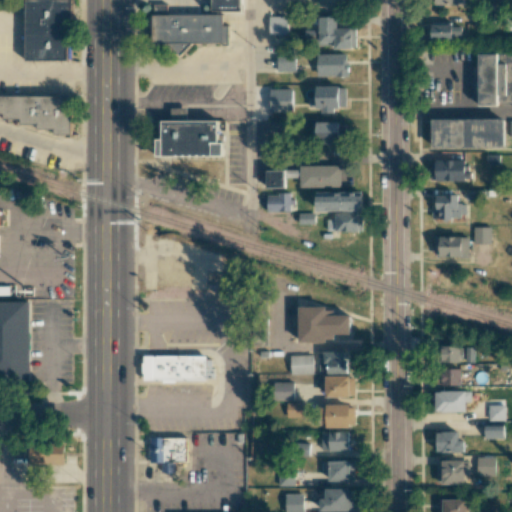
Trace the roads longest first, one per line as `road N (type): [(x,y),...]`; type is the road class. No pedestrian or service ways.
road 1 (residential): [(397,511),(392,0)]
road 2 (primary): [(107,511),(106,0)]
